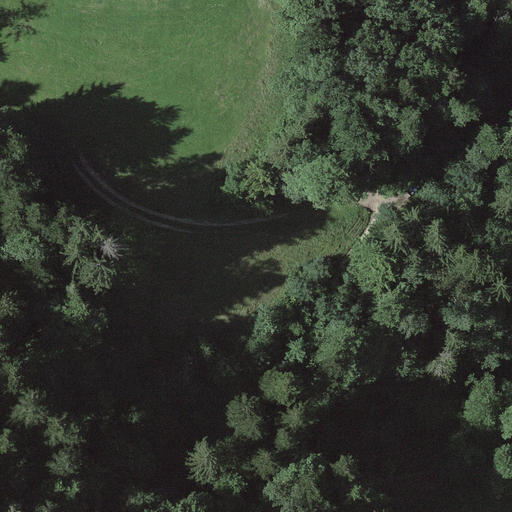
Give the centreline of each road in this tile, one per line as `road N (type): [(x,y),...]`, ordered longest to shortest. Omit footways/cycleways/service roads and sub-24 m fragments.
road 1 (track): [(174,511),(169,477),(249,394),(421,180),(511,93)]
road 2 (track): [(124,202),(166,223),(212,229),(270,227),(346,206),(400,206)]
